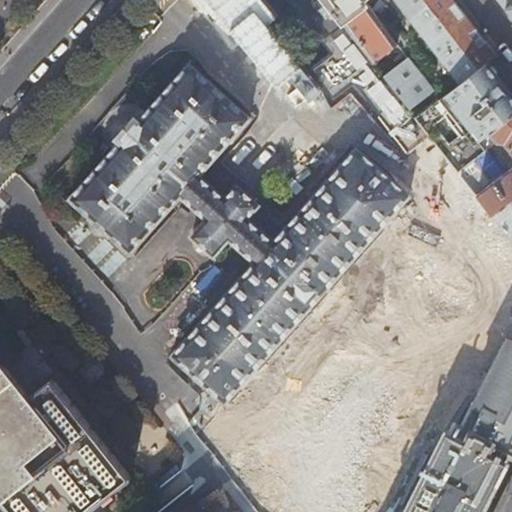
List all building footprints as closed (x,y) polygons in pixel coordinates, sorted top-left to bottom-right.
[(326,0),(291,0),(331,51),(312,66),(333,93),(352,78),(409,152),(417,146),(420,149),(429,142),(427,139),(431,135),(418,118),(412,110),(387,77),(375,63),(346,25),(344,22),(326,0)] [(373,0),(326,0),(344,22),(373,0)] [(421,32),(461,85),(488,64),(498,56),(480,33),(454,0),(396,0),(421,32)] [(511,0),(498,0),(511,17),(511,0)] [(372,6),(346,25),(375,63),(400,43),(372,6)] [(412,58),(387,77),(412,110),(437,90),(412,58)] [(511,118),(511,95),(488,64),(461,85),(418,118),(431,135),(446,154),(460,173),(485,154),(486,155),(488,152),(489,152),(486,148),(485,149),(481,143),(511,118)] [(173,356),(226,403),(314,305),(324,294),(372,240),(380,231),(411,196),(391,177),(379,167),(359,148),(275,242),(249,218),(261,205),(254,199),(245,190),(239,185),(227,198),(201,175),(227,145),(235,136),(251,118),(201,73),(192,65),(150,112),(142,120),(138,116),(118,139),(123,142),(115,151),(73,199),(97,221),(107,230),(133,252),(182,196),(209,219),(194,236),(199,241),(209,250),(215,256),(230,239),(257,263),(173,356)] [(485,149),(486,148),(496,140),(497,143),(504,144),(511,153),(511,170),(506,175),(488,152),(486,155),(485,154),(460,173),(493,214),(511,200),(511,199),(511,118),(481,143),(485,149)] [(425,164),(428,164),(430,164),(432,162),(433,160),(434,158),(434,156),(433,154),(431,152),(429,152),(427,152),(424,152),(423,154),(422,156),(421,158),(422,161),(424,162),(425,164)] [(460,173),(446,154),(426,169),(473,232),(505,273),(500,277),(511,292),(511,324),(497,337),(506,341),(464,427),(457,423),(450,434),(447,433),(406,511),(481,511),(507,463),(488,453),(494,443),(495,443),(494,445),(511,453),(511,238),(493,214),(460,173)] [(511,201),(511,200),(493,214),(511,238),(511,201)] [(461,297),(476,310),(481,305),(479,300),(466,288),(478,275),(444,246),(433,258),(466,287),(465,289),(467,290),(461,297)] [(264,487),(291,511),(360,511),(371,500),(334,467),(353,447),(354,447),(472,315),(421,271),(305,401),(303,400),(283,422),(305,443),(264,487)] [(0,501),(8,511),(90,511),(132,480),(52,378),(10,412),(0,398),(0,501)]
